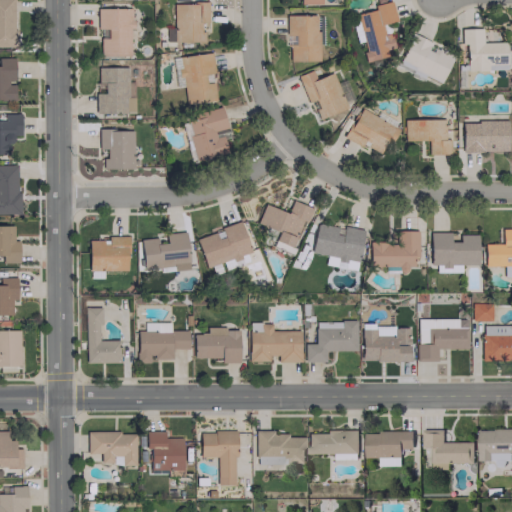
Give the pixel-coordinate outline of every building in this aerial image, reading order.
[(0,0),(0,46),(13,46),(12,0),(0,0)] [(171,4),(172,42),(202,41),(201,22),(205,22),(205,0),(189,0),(190,4),(171,4)] [(394,20),(389,0),(371,4),(373,9),(354,13),(356,22),(350,24),(355,42),(359,41),(364,61),(385,56),(384,49),(392,47),(388,31),(382,33),(380,24),(394,20)] [(128,56),(129,8),(96,8),(96,28),(105,28),(105,38),(98,38),(98,56),(128,56)] [(316,15),(285,15),(284,36),(288,36),(288,60),(315,61),(316,15)] [(462,70),(504,69),(503,41),(480,42),(480,28),(461,28),(462,70)] [(438,82),(451,54),(409,34),(398,59),(403,61),(399,70),(420,80),(422,75),(438,82)] [(213,99),(211,81),(203,82),(202,74),(212,73),(209,52),(176,56),(183,104),(213,99)] [(0,99),(13,99),(12,57),(0,57),(0,99)] [(131,81),(126,81),(125,67),(96,68),(96,82),(102,82),(102,93),(93,93),(93,113),(132,112),(131,81)] [(344,108),(331,72),(314,78),(310,69),(295,75),(306,103),(310,101),(317,118),(344,108)] [(192,160),(224,153),(219,129),(224,128),(220,107),(185,115),(188,130),(186,130),(192,160)] [(342,138),(359,146),(360,144),(378,153),(385,139),(390,142),(397,128),(358,107),(342,138)] [(0,120),(0,154),(6,154),(6,136),(19,136),(19,113),(2,113),(2,121),(0,120)] [(402,140),(425,140),(426,154),(448,154),(448,139),(443,139),(443,118),(402,119),(402,140)] [(506,151),(505,120),(459,121),(460,151),(506,151)] [(131,130),(97,129),(96,149),(102,149),(101,168),(130,169),(131,130)] [(0,213),(16,213),(15,164),(0,164),(0,213)] [(285,212),(262,203),(255,222),(276,231),(272,240),(289,247),(300,220),(305,222),(310,208),(290,200),(285,212)] [(193,235),(203,267),(222,261),(223,267),(240,261),(237,255),(248,251),(239,221),(193,235)] [(361,230),(315,221),(309,252),(324,255),(323,264),(354,270),(361,230)] [(11,225),(0,225),(0,262),(17,262),(16,240),(11,240),(11,225)] [(482,266),(511,265),(511,227),(499,228),(499,243),(482,243),(482,266)] [(416,230),(394,229),(394,242),(367,242),(367,265),(396,265),(396,272),(408,272),(409,256),(416,256),(416,230)] [(141,268),(171,265),(172,270),(187,269),(184,231),(163,233),(164,242),(155,243),(155,237),(138,238),(141,268)] [(475,234),(456,234),(456,241),(448,241),(448,231),(429,231),(429,271),(459,272),(459,264),(475,265),(475,234)] [(86,238),(86,270),(125,270),(125,238),(86,238)] [(15,299),(14,277),(0,277),(0,314),(7,314),(7,299),(15,299)] [(489,320),(489,303),(469,303),(469,321),(489,320)] [(83,362),(117,362),(117,340),(98,340),(98,307),(82,307),(83,362)] [(414,318),(414,361),(434,361),(434,348),(464,348),(464,318),(414,318)] [(302,361),(323,362),(323,350),(354,351),(354,320),(339,320),(339,327),(313,327),(313,343),(302,343),(302,361)] [(186,330),(167,330),(167,322),(142,322),(143,330),(134,330),(135,361),(149,361),(149,359),(170,358),(169,349),(186,348),(186,330)] [(298,330),(269,330),(269,323),(259,323),(259,331),(246,332),(247,361),(267,361),(267,355),(275,355),(275,361),(298,361),(298,330)] [(511,324),(479,325),(480,361),(511,360),(511,324)] [(407,361),(408,326),(360,325),(359,360),(407,361)] [(191,333),(191,357),(219,357),(219,362),(237,362),(236,327),(201,328),(201,333),(191,333)] [(0,365),(18,365),(17,329),(0,329),(0,365)] [(511,428),(476,429),(477,461),(510,460),(510,454),(511,453),(511,428)] [(302,436),(286,436),(286,433),(271,433),(271,429),(253,430),(254,463),(280,463),(280,462),(303,461),(302,436)] [(472,462),(472,441),(442,442),(441,429),(421,430),(421,446),(430,446),(430,468),(447,468),(447,463),(472,462)] [(197,431),(197,456),(214,456),(215,484),(233,484),(232,430),(197,431)] [(356,431),(306,430),(305,453),(334,453),(334,458),(356,459),(356,431)] [(0,466),(19,467),(20,448),(12,448),(13,439),(6,439),(6,431),(0,431),(0,466)] [(84,432),(85,452),(98,452),(98,464),(133,463),(132,431),(84,432)] [(399,465),(400,448),(411,448),(411,432),(363,431),(363,456),(377,456),(377,465),(399,465)] [(180,470),(180,436),(143,436),(143,448),(148,448),(147,470),(180,470)] [(0,511),(20,511),(21,507),(24,507),(24,486),(7,485),(7,494),(0,493),(0,511)]
